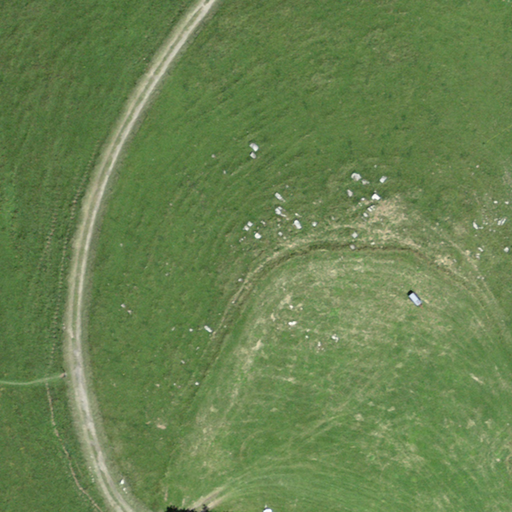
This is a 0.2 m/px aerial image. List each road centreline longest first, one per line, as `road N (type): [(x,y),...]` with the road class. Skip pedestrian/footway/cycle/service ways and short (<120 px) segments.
road 1 (track): [(212,0),(130,118),(87,216),(76,373)]
road 2 (track): [(76,373),(100,463),(129,511)]
